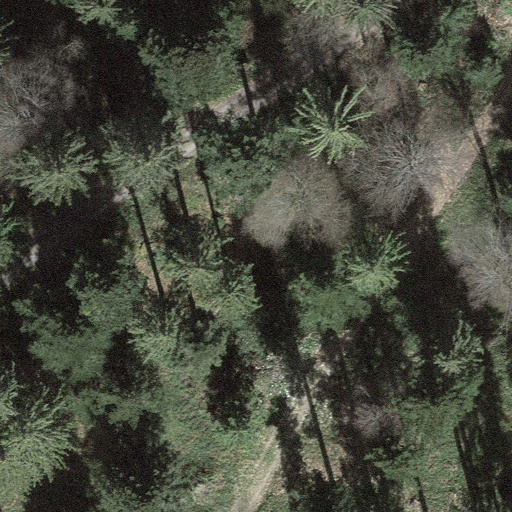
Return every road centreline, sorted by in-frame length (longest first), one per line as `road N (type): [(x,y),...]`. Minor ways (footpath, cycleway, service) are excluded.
road 1 (track): [(0,319),(429,0)]
road 2 (track): [(245,511),(511,83)]
